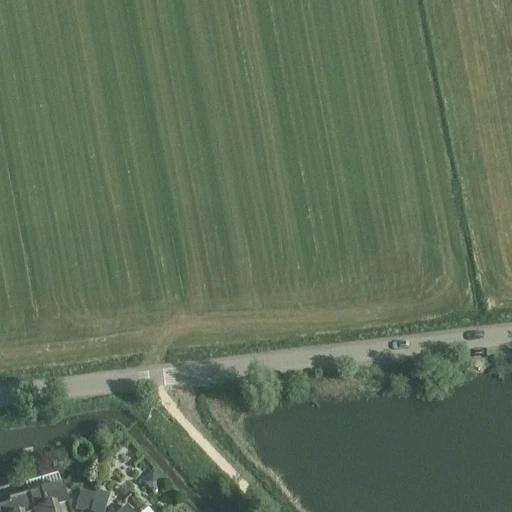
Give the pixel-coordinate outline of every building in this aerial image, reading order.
[(153,472),(141,483),(148,490),(160,479),(153,472)] [(28,500),(31,511),(68,511),(62,490),(28,500)] [(78,511),(90,511),(95,496),(82,492),(77,511),(78,511)] [(90,511),(103,511),(108,496),(96,492),(95,496),(90,511)] [(31,511),(28,500),(0,508),(0,511),(31,511)]
